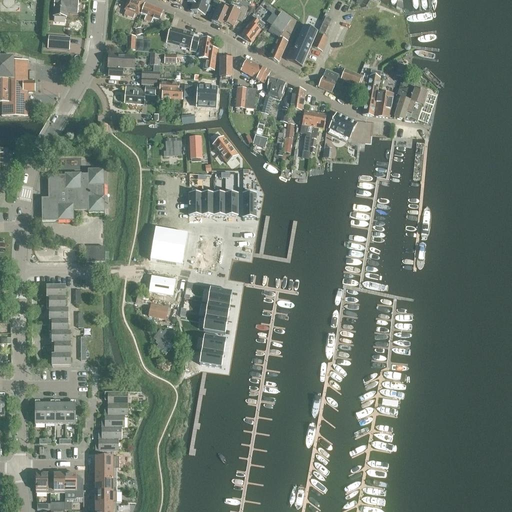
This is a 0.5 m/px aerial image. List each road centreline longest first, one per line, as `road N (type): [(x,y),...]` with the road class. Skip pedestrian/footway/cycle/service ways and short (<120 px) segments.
road 1 (residential): [(427,128),(360,117),(150,0)]
road 2 (residential): [(20,270),(33,168),(89,71),(99,0)]
road 3 (residential): [(195,279),(20,270)]
